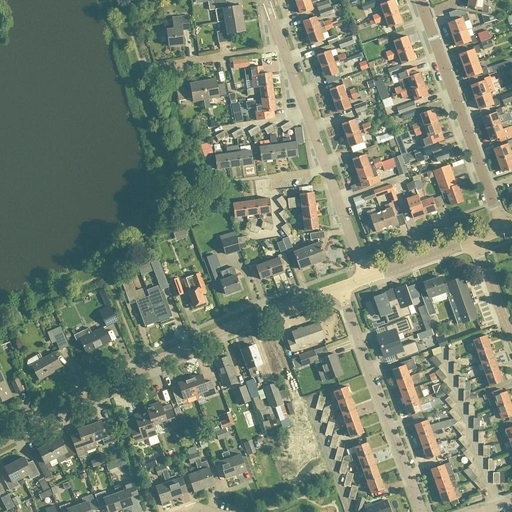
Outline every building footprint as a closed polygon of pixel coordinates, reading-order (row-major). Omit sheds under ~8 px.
[(224,0),(212,0),(213,1),(206,2),(208,11),(214,10),(222,9),(224,22),(242,19),(239,6),(226,9),(224,0)] [(303,0),(295,3),(300,14),(313,10),(311,4),(323,0),(303,0)] [(378,7),(375,0),(374,0),(360,5),(362,12),(378,7)] [(483,0),(468,0),(467,8),(481,11),(481,13),(486,14),(486,15),(491,16),(492,8),(487,7),(488,7),(482,6),(483,0)] [(385,17),(398,12),(393,1),(380,5),(385,17)] [(328,2),(315,6),(318,12),(330,8),(328,2)] [(330,8),(318,12),(320,19),(334,14),(332,8),(330,8)] [(398,12),(385,17),(389,29),(402,24),(398,12)] [(382,23),(379,14),(371,17),(375,26),(382,23)] [(461,19),(451,22),(447,24),(452,36),(466,31),(463,23),(468,21),(465,14),(460,16),(461,16),(461,19)] [(481,16),(483,25),(495,21),(495,18),(481,16)] [(166,31),(167,47),(182,45),(181,32),(188,31),(186,17),(171,19),(172,30),(166,31)] [(322,22),(318,23),(315,17),(303,22),(307,34),(331,25),(329,21),(322,23),(322,22)] [(242,19),(224,22),(226,31),(216,33),(218,45),(228,43),(226,35),(244,32),(242,19)] [(331,25),(307,34),(311,45),(324,41),(322,35),(326,33),(326,32),(333,30),(332,29),(337,28),(337,27),(341,26),(339,22),(331,25)] [(468,38),(466,31),(452,36),(456,48),(470,43),(471,45),(476,43),(473,36),(468,38)] [(490,40),(486,31),(477,35),(480,43),(490,40)] [(328,46),(342,40),(340,36),(337,37),(336,35),(326,39),(328,46)] [(389,36),(376,41),(379,48),(392,43),(389,36)] [(342,40),(328,46),(337,43),(339,50),(353,45),(353,44),(356,43),(355,38),(351,39),(351,37),(342,40)] [(398,54),(411,49),(406,37),(393,42),(398,54)] [(483,51),(492,48),(490,41),(480,45),(483,51)] [(463,67),(477,62),(474,54),(479,53),(477,46),(472,48),(473,50),(459,55),(463,67)] [(411,49),(398,54),(402,65),(415,61),(411,49)] [(321,68),(334,63),(330,51),(317,56),(321,68)] [(385,53),(388,62),(395,59),(392,51),(385,53)] [(345,59),(336,62),(334,63),(336,70),(344,67),(343,65),(347,64),(348,64),(351,63),(351,62),(353,61),(351,57),(345,60),(345,59)] [(239,61),(232,62),(233,70),(240,69),(239,61)] [(367,70),(365,62),(357,65),(360,72),(367,70)] [(477,62),(463,67),(467,79),(482,74),(482,76),(487,74),(485,68),(480,70),(477,62)] [(507,62),(490,68),(492,73),(509,66),(507,62)] [(334,63),(321,68),(325,79),(338,75),(336,70),(334,63)] [(396,75),(402,73),(400,66),(386,70),(389,78),(396,75)] [(396,96),(400,94),(407,92),(411,90),(424,86),(420,74),(418,75),(416,68),(402,73),(396,75),(401,88),(394,90),(396,96)] [(257,76),(256,69),(244,71),(245,82),(251,81),(252,89),(271,87),(270,74),(257,76)] [(493,92),(491,84),(488,77),(483,79),(484,81),(470,86),(474,99),(493,92)] [(227,96),(227,95),(225,85),(216,86),(214,79),(202,82),(205,100),(207,100),(227,96)] [(205,100),(202,82),(189,85),(190,92),(184,93),(181,82),(174,83),(178,102),(192,99),(192,103),(203,101),(205,110),(209,109),(207,100),(205,100)] [(333,102),(347,97),(342,86),(329,90),(333,102)] [(411,90),(407,92),(400,94),(402,100),(413,97),(415,102),(428,97),(424,86),(411,90)] [(271,87),(252,89),(246,90),(247,97),(260,95),(260,100),(273,99),(271,87)] [(363,92),(361,92),(350,96),(352,101),(359,98),(360,100),(365,98),(363,92)] [(494,92),(493,92),(474,99),(479,111),(493,106),(493,108),(499,106),(496,99),(491,101),(489,94),(494,92)] [(503,106),(511,102),(511,93),(500,98),(503,106)] [(351,109),(347,97),(333,102),(338,114),(351,109)] [(385,101),(389,109),(396,105),(392,98),(385,101)] [(273,99),(260,100),(260,101),(254,102),(254,101),(248,102),(249,106),(255,106),(253,107),(254,114),(255,114),(256,122),(270,120),(269,112),(275,111),(273,99)] [(398,115),(416,109),(413,102),(395,108),(398,115)] [(352,107),(354,110),(355,114),(367,110),(364,103),(352,107)] [(416,109),(398,115),(398,116),(401,115),(403,121),(416,116),(414,110),(416,109)] [(486,130),(500,125),(498,119),(503,117),(500,109),(495,110),(496,113),(481,118),(486,130)] [(418,123),(418,124),(411,127),(413,131),(424,127),(437,122),(433,111),(420,115),(422,121),(418,123)] [(346,137),(359,132),(355,120),(342,125),(346,137)] [(289,122),(279,128),(282,133),(292,127),(289,122)] [(424,127),(413,131),(415,136),(415,137),(426,134),(428,138),(419,142),(421,149),(426,147),(443,141),(440,134),(441,134),(437,122),(424,127)] [(500,125),(486,130),(490,142),(498,139),(500,143),(511,138),(511,127),(508,128),(506,123),(500,125)] [(273,125),(263,130),(266,135),(276,130),(273,125)] [(256,127),(247,133),(250,138),(259,132),(256,127)] [(240,129),(230,135),(233,140),(243,134),(240,129)] [(224,131),(214,137),(217,142),(227,137),(224,131)] [(363,144),(359,132),(346,137),(350,148),(351,148),(354,154),(365,149),(363,144)] [(208,134),(198,139),(201,145),(211,139),(208,134)] [(282,145),(276,146),(275,136),(268,137),(270,147),(272,161),(284,159),(282,140),(281,140),(282,145)] [(400,136),(393,138),(394,139),(397,146),(400,156),(400,157),(401,157),(405,155),(406,155),(407,155),(400,136)] [(288,139),(282,140),(284,159),(297,157),(295,143),(288,144),(288,139)] [(397,146),(394,139),(377,145),(388,141),(391,149),(397,146)] [(497,162),(511,157),(509,149),(511,147),(511,142),(511,140),(506,142),(507,144),(493,149),(497,162)] [(253,145),(256,161),(259,161),(259,163),(272,161),(270,147),(258,148),(257,144),(253,145)] [(421,149),(413,152),(417,164),(429,159),(431,165),(450,158),(446,147),(429,153),(426,147),(421,149)] [(226,155),(221,156),(220,151),(213,152),(214,156),(216,171),(228,169),(226,155)] [(250,151),(238,153),(240,167),(252,166),(250,151)] [(240,167),(238,153),(226,155),(228,169),(240,167)] [(365,155),(352,160),(356,172),(381,163),(379,158),(372,161),(372,159),(367,160),(365,155)] [(401,157),(400,157),(404,167),(409,165),(406,155),(405,155),(401,157)] [(400,157),(393,159),(395,165),(396,167),(399,176),(406,174),(404,167),(400,157)] [(511,158),(511,157),(497,162),(502,174),(511,169),(511,158)] [(381,163),(356,172),(361,183),(363,182),(364,183),(365,187),(366,188),(377,184),(379,184),(375,172),(376,172),(375,169),(382,167),(383,167),(383,169),(395,165),(393,159),(392,159),(381,163)] [(443,200),(448,198),(451,207),(463,203),(457,187),(454,188),(446,167),(433,172),(443,200)] [(420,182),(419,182),(419,179),(418,176),(412,178),(413,182),(416,190),(419,199),(423,197),(420,190),(423,189),(420,182)] [(397,202),(393,192),(391,186),(373,192),(375,198),(387,194),(391,204),(397,202)] [(314,206),(312,194),(311,187),(297,189),(299,201),(295,202),(294,199),(286,200),(287,210),(289,209),(314,206)] [(419,199),(416,190),(411,192),(412,193),(413,198),(407,200),(410,206),(409,207),(414,220),(425,216),(420,203),(419,199)] [(373,192),(362,196),(364,202),(375,198),(373,192)] [(280,197),(275,201),(282,210),(287,206),(280,197)] [(432,198),(420,203),(425,216),(437,211),(432,198)] [(256,202),(258,215),(270,213),(268,200),(256,202)] [(258,215),(256,202),(244,203),(246,217),(258,215)] [(246,217),(244,203),(232,205),(233,218),(246,217)] [(387,211),(381,213),(387,230),(397,226),(395,218),(396,217),(391,204),(385,206),(387,211)] [(316,218),(314,206),(289,209),(300,208),(302,220),(316,218)] [(406,207),(400,210),(404,219),(410,217),(406,207)] [(367,212),(371,224),(365,226),(369,235),(375,233),(376,234),(387,230),(381,213),(375,215),(373,210),(367,212)] [(282,211),(278,215),(284,224),(289,220),(282,211)] [(316,218),(302,220),(303,232),(317,230),(316,218)] [(262,223),(260,229),(270,232),(272,227),(262,223)] [(248,225),(246,231),(257,235),(258,229),(248,225)] [(285,225),(280,229),(286,238),(290,235),(291,234),(285,225)] [(322,233),(308,235),(309,241),(323,239),(322,233)] [(239,252),(234,237),(219,242),(224,257),(239,252)] [(281,240),(286,253),(292,251),(288,240),(287,238),(281,240)] [(265,241),(260,244),(264,250),(269,247),(265,241)] [(318,243),(305,248),(312,265),(324,261),(318,243)] [(305,248),(292,253),(298,270),(312,265),(305,248)] [(214,255),(202,259),(206,271),(210,283),(218,280),(213,269),(219,267),(214,255)] [(266,263),(270,276),(282,272),(281,269),(287,266),(283,255),(277,257),(277,259),(266,263)] [(270,276),(266,263),(254,267),(254,265),(247,268),(252,279),(257,277),(259,281),(270,276)] [(142,270),(145,281),(153,279),(150,268),(142,270)] [(232,268),(219,273),(222,281),(219,282),(224,296),(239,290),(234,276),(235,276),(232,268)] [(162,274),(154,277),(160,290),(167,288),(162,274)] [(198,274),(184,279),(189,292),(187,293),(192,307),(203,303),(200,294),(205,294),(198,274)] [(281,278),(276,279),(281,293),(285,292),(281,278)] [(450,291),(448,284),(443,286),(440,278),(424,284),(427,292),(420,294),(428,317),(435,314),(430,299),(445,293),(445,292),(450,291)] [(177,279),(168,282),(174,297),(182,294),(177,279)] [(463,279),(448,284),(450,291),(445,292),(445,293),(457,326),(477,319),(472,304),(475,303),(470,292),(468,293),(463,279)] [(157,322),(148,297),(144,299),(141,290),(134,292),(130,282),(121,285),(125,295),(121,296),(124,303),(127,301),(128,303),(134,300),(135,302),(144,327),(157,322)] [(398,299),(393,301),(400,320),(411,316),(407,307),(412,305),(411,300),(418,298),(414,286),(406,289),(405,286),(395,290),(398,299)] [(148,297),(157,322),(170,317),(161,293),(158,294),(156,288),(146,292),(148,297)] [(387,324),(400,320),(393,301),(392,299),(393,302),(387,304),(384,295),(374,299),(375,301),(366,304),(371,316),(379,313),(381,318),(384,316),(387,324)] [(108,308),(98,313),(105,327),(115,322),(108,308)] [(425,311),(419,313),(422,320),(427,318),(425,311)] [(381,348),(399,341),(397,335),(411,330),(407,319),(385,327),(387,334),(376,338),(380,347),(381,347),(381,348)] [(293,339),(286,341),(290,353),(297,350),(296,348),(323,339),(317,324),(291,333),(293,339)] [(61,333),(59,328),(50,332),(52,337),(53,337),(58,351),(67,347),(61,333)] [(88,329),(82,332),(73,336),(76,343),(79,341),(85,354),(108,343),(101,329),(90,334),(88,329)] [(439,348),(447,346),(445,339),(444,339),(442,336),(435,338),(439,348)] [(477,353),(490,348),(486,336),(472,341),(477,353)] [(399,341),(381,348),(382,349),(381,349),(384,358),(395,355),(397,361),(419,353),(415,342),(401,347),(399,341)] [(253,346),(240,350),(247,370),(250,379),(257,376),(254,367),(260,365),(253,346)] [(494,360),(490,348),(477,353),(481,364),(494,360)] [(298,357),(298,358),(294,360),(296,364),(300,363),(301,367),(316,361),(313,352),(298,357)] [(27,361),(26,365),(29,370),(31,368),(38,380),(60,367),(52,354),(42,360),(39,355),(27,361)] [(333,355),(319,360),(327,381),(341,376),(333,355)] [(237,383),(235,378),(227,357),(213,362),(223,388),(237,383)] [(433,357),(429,360),(436,368),(441,365),(433,357)] [(396,382),(409,377),(407,372),(415,369),(412,360),(399,365),(400,367),(391,371),(396,382)] [(498,371),(494,360),(481,364),(485,376),(498,371)] [(438,370),(434,374),(441,382),(446,378),(438,370)] [(498,371),(485,376),(489,388),(502,383),(498,371)] [(0,374),(0,402),(11,398),(0,374)] [(428,376),(431,382),(436,380),(434,374),(428,376)] [(188,379),(194,396),(202,393),(204,399),(215,396),(210,382),(203,384),(200,376),(191,379),(191,378),(188,379)] [(409,377),(396,382),(400,394),(413,389),(409,377)] [(194,396),(188,379),(186,380),(186,381),(177,384),(177,386),(170,389),(176,406),(186,403),(184,400),(194,396)] [(16,380),(10,383),(16,395),(22,392),(16,380)] [(244,383),(250,400),(258,397),(259,401),(264,399),(261,391),(257,392),(253,380),(244,383)] [(274,384),(262,388),(269,408),(281,404),(274,384)] [(440,387),(439,388),(442,391),(446,396),(450,392),(443,384),(440,387)] [(438,385),(431,387),(434,394),(442,391),(439,388),(440,387),(438,385)] [(243,387),(232,391),(237,407),(249,403),(243,387)] [(336,404),(350,399),(345,387),(332,392),(336,404)] [(419,387),(413,389),(400,394),(404,405),(423,398),(419,387)] [(492,411),(511,404),(506,392),(501,394),(500,390),(484,396),(485,401),(488,400),(492,411)] [(429,396),(423,398),(404,405),(409,417),(422,412),(420,407),(432,402),(429,396)] [(318,397),(315,410),(320,411),(323,399),(318,397)] [(448,397),(444,401),(451,409),(455,406),(448,397)] [(336,404),(338,409),(333,411),(335,418),(341,416),(354,411),(350,399),(336,404)] [(152,427),(153,431),(154,431),(152,427),(161,424),(163,429),(175,425),(168,406),(160,409),(158,403),(145,408),(146,412),(152,427)] [(511,407),(511,404),(492,411),(494,417),(488,419),(490,425),(501,420),(501,421),(511,416),(511,407)] [(282,406),(274,409),(281,429),(290,427),(282,406)] [(322,410),(323,410),(319,423),(325,424),(328,412),(328,410),(327,407),(323,408),(322,410)] [(460,419),(452,410),(447,413),(456,423),(460,419)] [(354,411),(341,416),(345,427),(358,422),(354,411)] [(152,427),(146,412),(133,416),(136,424),(133,424),(134,428),(129,430),(134,444),(146,439),(145,434),(153,431),(152,427)] [(221,430),(224,429),(233,426),(229,414),(222,417),(224,422),(218,423),(221,430)] [(276,427),(272,416),(266,418),(269,429),(276,427)] [(414,426),(418,437),(431,433),(436,431),(452,427),(450,420),(431,425),(429,426),(427,421),(414,426)] [(100,422),(88,427),(95,449),(96,449),(93,442),(101,440),(103,447),(115,442),(111,431),(112,431),(108,421),(100,424),(100,422)] [(362,434),(358,422),(345,427),(349,439),(362,434)] [(327,423),(324,435),(330,437),(333,424),(327,423)] [(457,423),(453,427),(461,437),(465,433),(457,423)] [(76,431),(78,435),(69,438),(76,456),(84,453),(95,449),(88,427),(76,431)] [(222,440),(219,431),(214,433),(217,442),(222,440)] [(431,433),(418,437),(423,449),(440,443),(440,442),(436,444),(431,433)] [(265,439),(272,447),(277,444),(270,435),(265,439)] [(503,435),(497,439),(501,447),(507,443),(503,435)] [(332,436),(329,448),(334,449),(338,437),(332,436)] [(466,450),(470,447),(462,437),(458,441),(464,448),(466,450)] [(59,439),(47,445),(55,459),(58,465),(65,461),(74,456),(68,443),(62,446),(59,439)] [(250,441),(242,444),(246,456),(255,453),(250,441)] [(338,444),(337,448),(334,461),(339,462),(342,450),(343,446),(342,442),(338,444)] [(341,462),(338,474),(344,475),(347,463),(347,464),(357,460),(370,455),(366,443),(353,448),(355,453),(342,458),(341,462)] [(445,454),(440,443),(423,449),(427,461),(440,456),(445,454)] [(55,459),(47,445),(36,451),(40,458),(35,461),(45,480),(51,477),(47,470),(51,468),(48,462),(55,459)] [(117,448),(110,451),(113,459),(120,457),(117,448)] [(190,449),(187,450),(189,455),(191,455),(194,464),(197,472),(203,489),(214,486),(208,469),(205,462),(200,464),(199,462),(196,453),(195,453),(194,448),(190,449)] [(466,450),(464,448),(460,451),(462,454),(471,464),(475,460),(466,450)] [(189,455),(187,450),(188,456),(185,457),(189,465),(194,464),(191,455),(189,455)] [(173,460),(170,453),(164,455),(167,463),(173,460)] [(220,455),(223,461),(218,463),(224,480),(235,476),(229,459),(227,453),(220,455)] [(240,455),(229,459),(235,476),(246,472),(240,455)] [(357,460),(359,466),(356,467),(358,473),(361,471),(375,466),(370,455),(357,460)] [(22,458),(13,463),(21,479),(26,476),(29,481),(39,476),(32,463),(26,466),(22,458)] [(99,460),(90,463),(92,469),(101,465),(99,460)] [(21,479),(13,463),(3,468),(7,476),(1,479),(8,492),(18,487),(15,482),(21,479)] [(453,475),(449,463),(430,470),(434,482),(453,475)] [(480,474),(472,464),(467,468),(476,478),(480,474)] [(164,465),(158,466),(161,475),(162,475),(165,484),(164,484),(170,501),(181,497),(179,491),(185,489),(179,472),(173,474),(174,477),(169,479),(166,474),(167,473),(164,465)] [(161,475),(158,466),(153,468),(156,477),(161,475)] [(375,466),(361,471),(366,483),(379,478),(375,466)] [(203,489),(197,472),(186,476),(192,493),(203,489)] [(498,473),(498,474),(493,474),(493,485),(498,485),(504,483),(504,472),(498,473)] [(346,474),(343,486),(348,488),(352,475),(346,474)] [(453,475),(434,482),(439,493),(452,489),(456,487),(455,482),(453,475)] [(379,478),(366,483),(370,495),(383,490),(379,478)] [(472,482),(473,482),(468,484),(471,492),(478,489),(481,492),(485,488),(476,478),(472,482)] [(131,482),(121,486),(112,489),(115,495),(114,495),(119,510),(132,505),(130,497),(136,495),(131,482)] [(170,501),(164,484),(154,488),(161,508),(169,505),(168,502),(170,501)] [(351,487),(348,499),(353,500),(356,488),(351,487)] [(456,500),(452,489),(439,493),(443,505),(456,500)] [(112,511),(119,510),(114,495),(106,498),(104,492),(94,495),(98,509),(105,506),(106,511),(112,511)] [(76,506),(78,511),(90,511),(96,510),(91,496),(80,499),(82,504),(76,506)] [(17,497),(11,499),(15,507),(20,504),(17,497)] [(357,498),(354,507),(352,511),(359,511),(363,500),(357,498)] [(370,504),(363,507),(365,511),(389,511),(385,501),(371,507),(370,504)] [(78,511),(76,506),(70,508),(69,503),(57,507),(59,511),(78,511)]
